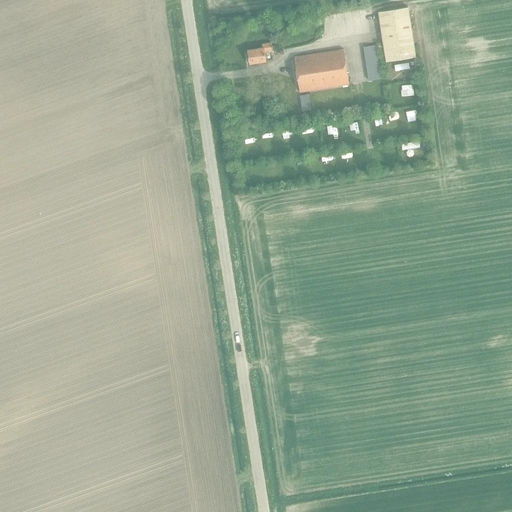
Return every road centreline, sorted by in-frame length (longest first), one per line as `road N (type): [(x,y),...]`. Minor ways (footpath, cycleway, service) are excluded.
road 1 (unclassified): [(263,511),(185,0)]
road 2 (track): [(422,0),(368,8),(312,46),(252,71),(198,80)]
